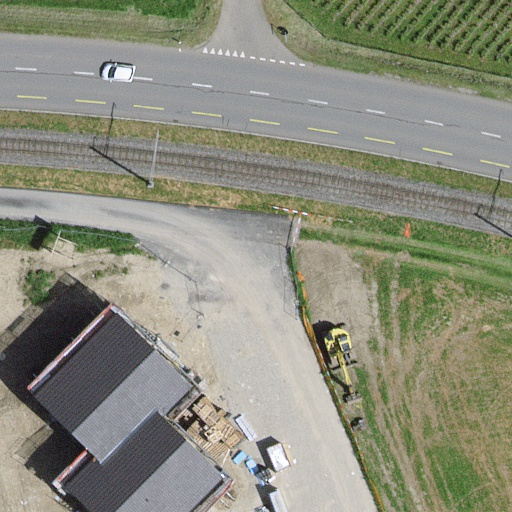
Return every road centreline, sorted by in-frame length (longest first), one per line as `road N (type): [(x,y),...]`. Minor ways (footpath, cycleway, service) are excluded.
road 1 (track): [(511,277),(218,218),(0,202)]
road 2 (secondary): [(0,72),(257,96),(511,141)]
road 3 (residential): [(352,511),(254,265),(251,224)]
